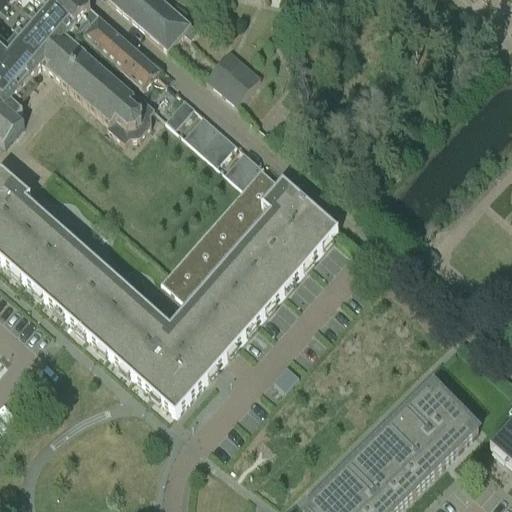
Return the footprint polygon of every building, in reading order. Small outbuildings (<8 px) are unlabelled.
[(71,39),(90,18),(69,0),(8,0),(22,11),(29,4),(44,17),(71,39)] [(98,0),(167,60),(182,42),(190,49),(198,39),(153,0),(98,0)] [(28,35),(10,58),(36,80),(42,73),(53,83),(60,89),(59,90),(60,91),(61,90),(66,95),(66,96),(67,97),(68,96),(74,101),(73,102),(74,103),(75,102),(81,108),(81,109),(82,108),(88,114),(87,115),(88,116),(89,115),(95,120),(94,120),(96,122),(96,121),(102,125),(101,126),(102,128),(103,127),(109,132),(108,132),(109,133),(106,136),(125,152),(129,148),(140,147),(150,136),(150,123),(154,119),(136,102),(135,104),(134,103),(132,105),(126,100),(128,99),(126,97),(125,99),(120,94),(121,93),(119,91),(118,92),(112,87),(113,86),(112,85),(111,86),(106,81),(107,80),(105,78),(103,79),(98,75),(99,73),(98,73),(97,74),(91,69),(92,67),(92,66),(91,67),(85,63),(86,62),(85,61),(84,62),(66,45),(71,39),(44,17),(34,28),(28,35)] [(143,98),(160,79),(98,24),(81,43),(143,98)] [(0,106),(18,122),(21,120),(10,111),(36,80),(10,58),(0,49),(0,106)] [(260,86),(229,59),(205,87),(236,114),(260,86)] [(0,151),(1,153),(20,131),(15,126),(18,122),(0,106),(0,151)] [(183,107),(164,128),(175,137),(193,116),(183,107)] [(68,142),(83,125),(72,116),(57,133),(68,142)] [(194,132),(183,145),(198,159),(218,138),(211,131),(202,124),(194,132)] [(218,138),(198,159),(216,174),(235,153),(233,151),(218,138)] [(261,178),(262,177),(243,160),(224,181),(242,198),(261,178)] [(0,181),(0,267),(174,422),(335,240),(282,193),(280,195),(261,178),(242,198),(160,291),(183,310),(163,331),(25,209),(28,205),(1,181),(0,181)] [(427,258),(418,268),(427,276),(436,266),(427,258)] [(286,374),(272,390),(284,400),(298,385),(286,374)] [(474,442),(478,439),(433,393),(312,511),(403,511),(443,473),(474,442)] [(511,420),(511,430),(489,456),(502,467),(511,475),(511,415),(510,419),(511,420)]
